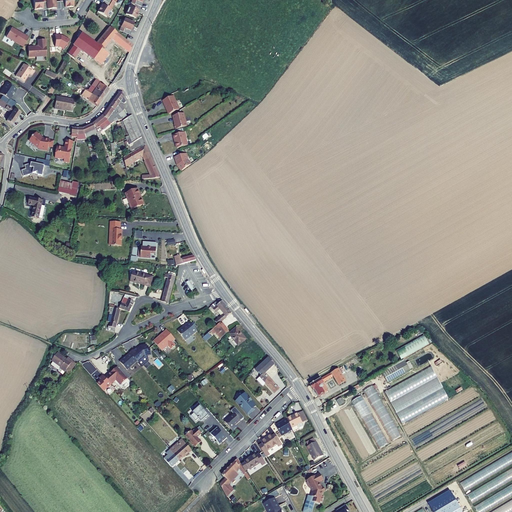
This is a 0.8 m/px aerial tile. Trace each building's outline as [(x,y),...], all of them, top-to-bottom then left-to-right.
[(100,7),(98,10),(107,16),(111,8),(108,6),(102,3),(100,7)] [(139,9),(137,13),(138,14),(142,6),(135,3),(133,6),(139,9)] [(129,5),(126,13),(136,17),(137,13),(139,9),(133,6),(129,5)] [(125,17),(121,25),(122,26),(131,29),(133,25),(135,21),(125,17)] [(122,26),(121,30),(130,34),(134,26),(133,25),(131,29),(122,26)] [(27,45),(32,35),(14,26),(9,36),(27,45)] [(110,52),(105,48),(112,38),(129,51),(132,44),(110,26),(97,42),(103,47),(101,49),(95,59),(101,63),(110,52)] [(62,34),(57,33),(56,45),(59,45),(64,48),(67,43),(68,44),(71,39),(65,35),(65,36),(63,35),(62,34)] [(72,48),(92,62),(95,59),(101,49),(82,34),(72,48)] [(47,55),(47,39),(39,39),(39,45),(29,46),(29,55),(47,55)] [(77,53),(70,48),(67,53),(73,58),(77,53)] [(24,63),(16,76),(24,81),(29,74),(32,75),(35,71),(24,63)] [(56,77),(47,72),(45,75),(54,80),(56,77)] [(95,85),(93,88),(103,94),(106,90),(106,88),(97,83),(97,82),(90,78),(88,81),(95,85)] [(17,89),(8,83),(1,93),(9,100),(17,89)] [(103,94),(93,88),(89,94),(99,100),(103,94)] [(115,110),(122,119),(126,117),(118,105),(121,102),(124,106),(129,115),(131,114),(121,93),(119,94),(109,106),(115,110)] [(164,103),(169,111),(178,106),(171,93),(161,99),(164,104),(164,103)] [(89,94),(86,100),(95,106),(99,100),(89,94)] [(49,108),(53,110),(53,108),(66,112),(69,102),(52,96),(49,108)] [(20,113),(7,106),(5,109),(13,114),(8,122),(14,125),(20,113)] [(104,112),(102,115),(108,118),(111,122),(113,121),(110,115),(115,110),(109,106),(104,112)] [(183,110),(174,113),(176,121),(175,121),(177,126),(187,123),(183,110)] [(97,135),(98,138),(100,137),(99,135),(101,135),(98,126),(106,120),(109,124),(111,122),(108,118),(102,115),(93,123),(97,132),(97,135)] [(134,119),(132,115),(122,121),(123,123),(131,140),(128,142),(129,146),(130,146),(143,137),(134,119)] [(87,127),(85,128),(84,134),(85,136),(97,132),(93,123),(87,127)] [(79,129),(73,128),(73,134),(79,134),(78,140),(86,140),(85,136),(84,134),(85,128),(84,128),(82,129),(80,129),(79,129)] [(188,136),(185,129),(174,132),(179,145),(189,142),(187,136),(188,136)] [(143,137),(130,146),(134,152),(146,145),(143,137)] [(69,163),(73,142),(66,141),(65,148),(57,147),(55,158),(64,160),(64,162),(69,163)] [(125,158),(126,167),(144,157),(151,176),(141,177),(141,180),(159,179),(158,175),(146,145),(134,152),(129,156),(125,158)] [(180,162),(184,168),(193,161),(190,157),(189,154),(188,150),(176,154),(178,159),(179,159),(180,162)] [(36,159),(35,164),(30,163),(30,165),(27,164),(25,165),(26,169),(25,169),(20,171),(23,177),(36,172),(37,175),(41,176),(44,166),(49,167),(51,162),(36,159)] [(63,178),(70,179),(71,172),(64,171),(63,178)] [(69,182),(61,180),(58,190),(71,192),(73,183),(69,182)] [(132,210),(143,206),(137,190),(126,194),(132,210)] [(39,218),(40,214),(42,201),(30,198),(29,205),(35,206),(32,217),(39,218)] [(121,224),(111,223),(110,231),(112,231),(110,247),(120,248),(121,242),(122,242),(122,238),(121,238),(122,232),(120,232),(121,224)] [(155,254),(156,243),(151,243),(151,245),(148,245),(148,242),(143,242),(142,247),(141,247),(140,257),(150,258),(150,254),(155,254)] [(176,264),(178,264),(195,260),(192,255),(180,258),(180,254),(174,255),(176,264)] [(130,272),(128,283),(142,287),(145,276),(130,272)] [(168,276),(162,301),(168,305),(175,274),(166,272),(165,276),(168,276)] [(145,276),(142,287),(147,288),(153,273),(145,276)] [(120,298),(118,309),(127,311),(130,300),(122,298),(120,298)] [(216,323),(219,326),(221,324),(232,314),(222,304),(218,307),(217,305),(212,308),(216,314),(221,310),(225,315),(216,323)] [(113,332),(118,309),(112,308),(107,330),(113,332)] [(222,340),(224,339),(219,332),(224,328),(221,324),(219,326),(213,331),(222,340)] [(198,334),(190,325),(186,328),(187,328),(184,330),(179,334),(186,344),(198,334)] [(219,332),(224,339),(230,334),(224,328),(219,332)] [(237,329),(229,336),(234,341),(231,344),(236,351),(247,341),(237,329)] [(175,341),(167,332),(154,344),(162,353),(168,348),(171,351),(176,347),(172,344),(175,341)] [(134,353),(131,356),(139,364),(139,365),(147,358),(152,357),(151,350),(148,351),(148,347),(142,349),(138,352),(136,353),(136,354),(134,353)] [(57,355),(52,362),(53,363),(51,367),(58,372),(58,373),(63,376),(65,373),(72,362),(67,359),(66,361),(57,355)] [(139,364),(131,356),(124,362),(124,361),(121,364),(129,373),(139,364)] [(276,366),(270,360),(257,372),(261,376),(257,379),(259,381),(261,380),(274,393),(272,395),(274,396),(275,395),(276,396),(282,391),(266,375),(276,366)] [(386,395),(443,368),(440,360),(383,388),(386,395)] [(405,361),(382,373),(387,383),(410,370),(405,361)] [(76,365),(72,362),(65,373),(69,376),(76,365)] [(339,369),(310,385),(313,390),(315,390),(319,396),(329,391),(324,382),(334,376),(340,385),(346,382),(339,369)] [(393,409),(454,377),(449,369),(389,401),(393,409)] [(113,377),(112,377),(118,384),(119,383),(122,386),(124,387),(131,381),(121,370),(113,377)] [(108,382),(106,379),(102,382),(104,384),(100,387),(107,395),(114,389),(113,388),(108,382)] [(117,385),(111,379),(108,382),(113,388),(117,385)] [(462,381),(396,411),(400,420),(466,390),(462,381)] [(364,391),(376,412),(383,408),(383,407),(378,410),(375,406),(382,402),(373,386),(364,391)] [(247,396),(239,404),(251,417),(254,414),(253,413),(258,408),(254,403),(252,400),(251,400),(247,396)] [(352,401),(362,419),(371,413),(361,396),(352,401)] [(342,397),(337,400),(340,406),(345,403),(342,397)] [(196,416),(193,418),(198,424),(201,421),(202,422),(202,421),(204,423),(207,420),(208,422),(212,418),(200,406),(196,410),(198,412),(195,415),(196,416)] [(151,408),(142,416),(145,420),(155,411),(151,408)] [(237,416),(228,425),(236,433),(240,429),(238,427),(247,419),(238,409),(234,413),(237,416)] [(301,411),(296,413),(301,423),(305,421),(301,411)] [(302,426),(301,423),(296,413),(290,416),(290,415),(285,417),(291,429),(292,431),(297,429),(299,429),(302,428),(302,426)] [(291,429),(285,417),(282,420),(274,425),(280,435),(291,429)] [(203,435),(198,430),(194,434),(193,432),(190,435),(200,446),(203,444),(199,439),(203,435)] [(213,436),(222,446),(225,443),(226,444),(230,440),(220,430),(213,436)] [(270,433),(261,440),(262,442),(267,448),(276,442),(278,443),(281,441),(274,432),(271,434),(270,433)] [(190,435),(187,437),(192,443),(191,444),(194,447),(195,447),(197,449),(200,446),(190,435)] [(184,442),(172,452),(181,463),(190,455),(190,456),(194,452),(184,442)] [(267,448),(262,442),(258,445),(265,456),(271,453),(267,448)] [(316,443),(307,448),(315,461),(323,457),(316,443)] [(511,451),(460,483),(465,492),(511,463),(511,451)] [(174,469),(181,463),(172,452),(169,455),(171,457),(167,461),(174,469)] [(254,453),(243,461),(244,462),(241,464),(244,469),(246,472),(249,469),(260,463),(262,465),(265,463),(259,453),(255,455),(254,453)] [(237,458),(224,472),(231,478),(238,472),(235,469),(239,465),(242,470),(244,469),(241,464),(237,458)] [(511,467),(468,495),(473,503),(511,479),(511,467)] [(239,474),(238,472),(231,478),(224,472),(222,474),(226,478),(224,481),(224,482),(221,485),(227,497),(234,490),(228,484),(239,474)] [(325,481),(321,475),(308,482),(309,484),(309,485),(310,488),(312,489),(314,493),(313,498),(310,497),(305,511),(314,511),(316,503),(321,505),(322,502),(324,503),(325,497),(323,497),(325,491),(320,484),(325,481)] [(511,483),(475,506),(478,511),(484,511),(511,495),(511,483)] [(452,493),(430,506),(433,511),(453,511),(460,508),(452,493)] [(511,499),(491,511),(510,511),(511,511),(511,499)]
